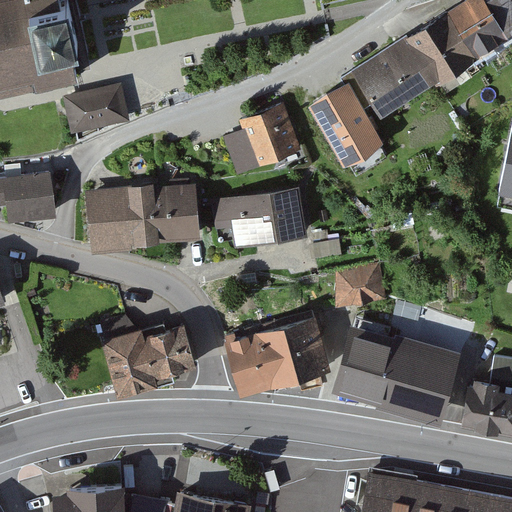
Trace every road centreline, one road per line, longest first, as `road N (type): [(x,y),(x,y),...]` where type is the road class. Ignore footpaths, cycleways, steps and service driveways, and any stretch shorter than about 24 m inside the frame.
road 1 (residential): [(56,253),(66,205),(96,151),(317,62),(404,0)]
road 2 (tertiary): [(212,417),(208,343),(190,303),(148,276),(56,253)]
road 3 (secondary): [(0,442),(96,422),(212,417)]
road 4 (secondary): [(340,434),(511,461)]
road 5 (secondary): [(212,417),(340,434)]
